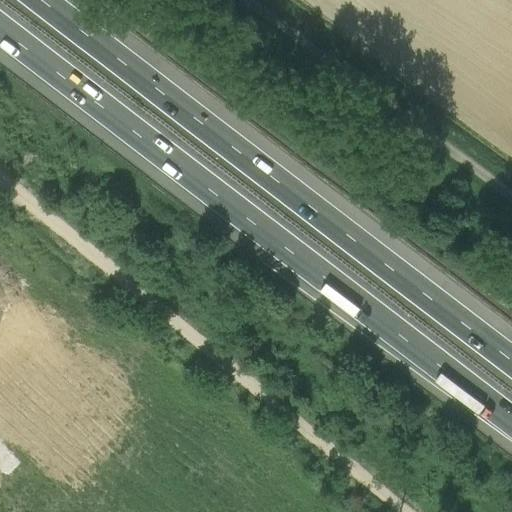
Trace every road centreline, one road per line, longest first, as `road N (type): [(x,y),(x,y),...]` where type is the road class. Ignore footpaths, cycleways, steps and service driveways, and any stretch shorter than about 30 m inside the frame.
road 1 (motorway): [(0,31),(511,423)]
road 2 (motorway): [(0,132),(92,179),(511,471)]
road 3 (motorway): [(511,361),(42,0)]
road 4 (track): [(404,511),(0,178)]
road 5 (motorway): [(511,272),(423,193),(353,76)]
road 6 (unclassified): [(511,193),(353,76)]
road 7 (unclassified): [(353,76),(249,0)]
